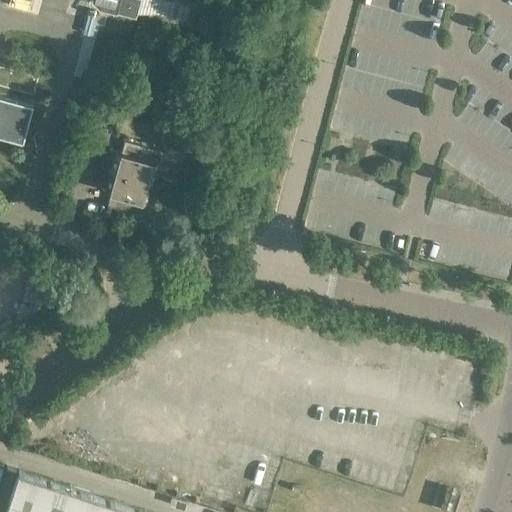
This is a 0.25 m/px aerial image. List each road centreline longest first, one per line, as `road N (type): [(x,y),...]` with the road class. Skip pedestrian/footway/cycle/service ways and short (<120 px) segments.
road 1 (unclassified): [(0,421),(144,303),(203,272),(276,275)]
road 2 (unclassified): [(276,275),(347,0)]
road 3 (unclassified): [(511,324),(392,303)]
